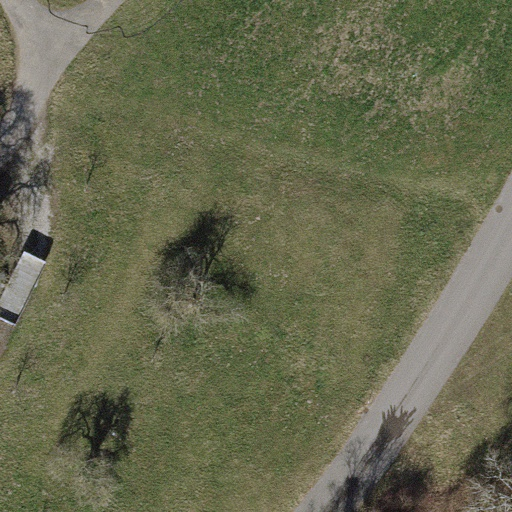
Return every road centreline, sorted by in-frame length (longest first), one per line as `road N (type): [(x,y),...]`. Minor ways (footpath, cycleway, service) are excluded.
road 1 (tertiary): [(326,511),(511,228)]
road 2 (track): [(0,151),(14,134),(47,43),(102,0)]
